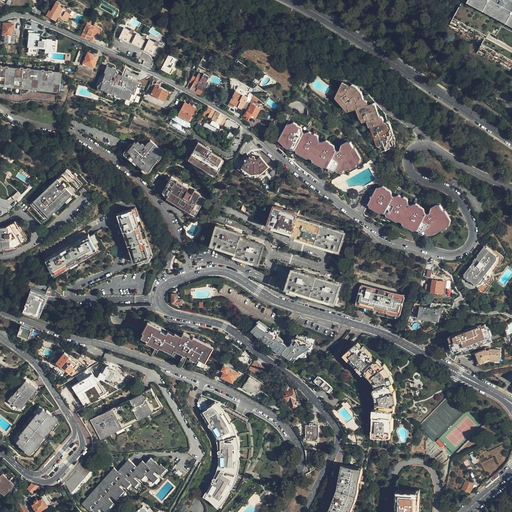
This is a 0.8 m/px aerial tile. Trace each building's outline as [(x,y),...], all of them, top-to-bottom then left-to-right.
[(66,9),(63,7),(60,5),(61,3),(57,0),(52,10),(50,9),(49,10),(47,14),(47,15),(50,17),(56,20),(58,16),(66,20),(70,13),(72,9),(67,7),(66,9)] [(511,2),(507,0),(467,0),(467,1),(511,25),(511,2)] [(459,5),(447,28),(481,45),(493,23),(459,5)] [(95,26),(89,24),(88,23),(83,32),(82,35),(91,40),(93,36),(90,35),(95,26)] [(4,24),(3,30),(2,35),(5,35),(5,41),(15,41),(16,32),(16,31),(13,31),(14,24),(4,24)] [(29,38),(28,48),(37,49),(37,46),(37,44),(45,45),(45,47),(45,48),(55,50),(56,40),(47,38),(47,40),(46,39),(46,38),(42,37),(42,39),(38,38),(39,32),(34,31),(34,29),(28,28),(27,37),(29,38)] [(129,31),(123,29),(118,39),(128,43),(131,35),(128,34),(129,31)] [(142,36),(136,33),(131,43),(141,47),(144,40),(141,38),(142,36)] [(511,45),(488,33),(481,46),(476,54),(510,72),(511,67),(511,45)] [(154,42),(148,39),(143,49),(152,54),(156,46),(153,44),(154,42)] [(88,52),(83,63),(87,64),(93,67),(98,56),(88,52)] [(170,73),(178,59),(169,54),(161,68),(170,73)] [(134,100),(140,81),(122,75),(121,77),(113,74),(114,71),(111,70),(112,68),(106,65),(98,88),(134,100)] [(60,90),(62,73),(59,73),(60,71),(0,66),(0,92),(21,95),(22,87),(60,90)] [(192,75),(189,81),(193,83),(190,88),(200,94),(205,86),(202,85),(204,80),(201,78),(203,75),(199,73),(196,77),(192,75)] [(364,94),(360,96),(358,97),(357,93),(350,89),(341,82),(332,100),(346,113),(354,110),(357,118),(364,122),(365,126),(367,127),(370,134),(373,136),(377,146),(380,148),(382,152),(393,148),(395,146),(393,141),(395,138),(387,118),(386,119),(382,113),(383,112),(364,94)] [(165,100),(169,91),(156,85),(152,94),(165,100)] [(235,90),(247,96),(249,92),(244,90),(237,86),(235,90)] [(358,97),(360,96),(358,91),(352,87),(350,89),(357,93),(358,97)] [(245,100),(247,96),(235,90),(229,101),(233,104),(241,107),(245,100)] [(189,119),(195,107),(184,101),(178,113),(189,119)] [(259,107),(251,103),(247,111),(246,111),(244,114),(249,116),(250,113),(255,116),(259,107)] [(211,111),(208,117),(220,123),(224,115),(212,108),(211,111)] [(224,126),(237,132),(241,124),(228,118),(224,126)] [(359,159),(349,141),(336,148),(286,121),(276,140),(336,172),(359,159)] [(147,176),(165,153),(152,142),(147,148),(144,145),(143,147),(139,144),(136,148),(135,147),(125,158),(147,176)] [(210,180),(223,161),(210,152),(211,150),(200,143),(187,162),(199,171),(198,173),(210,180)] [(241,168),(249,158),(247,157),(236,170),(242,175),(245,177),(248,179),(252,180),(255,180),(257,180),(260,180),(263,179),(265,178),(273,168),(271,166),(264,174),(249,174),(241,168)] [(261,158),(258,162),(256,164),(253,162),(255,160),(252,158),(250,159),(249,158),(241,168),(249,174),(264,174),(271,166),(261,158)] [(45,218),(79,183),(67,171),(32,206),(45,218)] [(174,176),(191,186),(193,184),(175,173),(174,176)] [(202,195),(204,192),(197,188),(195,191),(190,188),(191,186),(174,176),(171,179),(166,176),(163,180),(168,184),(162,194),(172,200),(170,203),(187,214),(186,215),(192,219),(205,198),(202,195)] [(427,212),(378,185),(368,204),(427,237),(447,225),(446,224),(450,222),(440,205),(427,212)] [(354,196),(355,192),(352,190),(348,191),(347,195),(351,198),(354,196)] [(12,196),(16,200),(21,195),(18,191),(12,196)] [(137,207),(132,209),(148,256),(137,260),(139,265),(150,261),(153,254),(137,207)] [(344,231),(296,217),(297,214),(273,207),(268,225),(292,232),(291,235),(339,249),(344,231)] [(148,256),(132,209),(116,214),(133,262),(137,260),(148,256)] [(15,244),(24,238),(15,223),(7,227),(3,228),(3,229),(0,228),(0,246),(2,247),(2,246),(8,245),(8,244),(15,244)] [(262,244),(238,237),(239,233),(215,226),(209,244),(233,251),(232,255),(257,262),(262,244)] [(94,232),(89,235),(96,249),(53,274),(55,277),(104,249),(94,232)] [(96,249),(89,235),(45,260),(53,274),(96,249)] [(475,261),(462,280),(476,289),(480,288),(496,265),(496,260),(482,250),(475,260),(475,261)] [(173,261),(175,259),(176,256),(176,255),(170,251),(169,252),(168,255),(167,257),(166,259),(165,262),(165,265),(164,268),(164,270),(172,269),(172,268),(172,266),(173,264),(173,261)] [(292,269),(287,287),(299,290),(335,299),(340,281),(292,269)] [(432,280),(431,285),(430,291),(443,293),(444,282),(432,280)] [(405,299),(403,298),(362,286),(355,310),(399,322),(405,299)] [(61,297),(51,290),(46,288),(43,297),(45,297),(48,297),(61,299),(62,297),(61,297)] [(40,312),(42,304),(45,297),(43,297),(29,292),(22,312),(38,317),(40,312)] [(181,300),(181,299),(176,299),(176,294),(171,294),(171,303),(173,303),(173,305),(181,305),(181,300)] [(48,306),(42,304),(40,312),(45,314),(48,306)] [(440,313),(440,310),(420,307),(418,317),(437,320),(438,313),(440,313)] [(138,338),(147,320),(143,317),(139,324),(133,335),(138,338)] [(202,361),(211,344),(213,341),(200,334),(193,332),(190,331),(189,333),(182,329),(179,335),(147,320),(138,338),(145,341),(152,345),(156,347),(164,351),(166,347),(172,351),(173,348),(180,352),(182,353),(187,356),(189,357),(196,360),(196,358),(202,361)] [(487,335),(491,332),(495,331),(493,326),(490,327),(486,330),(484,324),(480,325),(480,323),(463,329),(463,331),(458,332),(448,335),(451,341),(446,343),(449,352),(454,355),(490,342),(487,335)] [(34,329),(21,324),(17,335),(26,338),(28,339),(30,334),(32,335),(34,329)] [(271,348),(277,342),(275,340),(277,337),(270,333),(269,334),(258,324),(252,330),(263,340),(261,341),(266,345),(266,346),(267,347),(268,348),(269,348),(270,347),(271,348)] [(289,350),(277,342),(271,348),(294,364),(296,360),(294,358),(297,355),(300,357),(305,354),(304,352),(313,345),(306,342),(300,335),(299,337),(297,336),(295,338),(294,338),(293,339),(291,341),(293,342),(290,346),(291,346),(289,350)] [(53,356),(58,345),(46,340),(42,352),(53,356)] [(213,345),(211,344),(202,361),(204,362),(213,345)] [(151,347),(147,355),(151,357),(156,347),(152,345),(151,347)] [(395,406),(396,405),(395,391),(394,391),(392,385),(394,384),(391,378),(392,377),(384,367),(382,367),(378,363),(376,364),(373,361),(374,359),(365,350),(364,350),(360,345),(348,355),(352,361),(353,361),(360,370),(365,376),(367,374),(370,378),(371,378),(377,384),(376,385),(378,389),(376,390),(378,396),(379,396),(379,405),(378,405),(378,411),(374,411),(374,419),(375,419),(374,430),(373,430),(373,437),(389,438),(389,431),(391,431),(392,419),(390,418),(391,412),(392,412),(394,413),(395,406)] [(476,354),(479,362),(489,359),(501,361),(502,350),(490,349),(490,350),(488,351),(487,350),(476,354)] [(14,353),(10,350),(6,356),(10,358),(14,353)] [(65,352),(56,362),(65,369),(66,367),(71,371),(79,362),(70,355),(69,356),(65,352)] [(245,365),(250,357),(244,352),(237,360),(245,365)] [(182,353),(175,365),(181,367),(187,356),(182,353)] [(254,360),(248,368),(257,375),(261,370),(262,371),(264,368),(254,360)] [(79,362),(71,371),(73,373),(81,363),(79,362)] [(235,378),(237,372),(227,367),(228,367),(223,364),(221,369),(223,370),(221,376),(231,382),(233,377),(235,378)] [(29,365),(22,372),(28,376),(34,369),(29,365)] [(112,377),(115,371),(111,369),(111,368),(111,367),(110,365),(108,365),(107,366),(105,370),(103,369),(100,375),(110,380),(111,377),(112,377)] [(256,387),(258,383),(254,380),(254,379),(249,376),(246,382),(246,381),(245,382),(242,387),(254,394),(257,388),(256,387)] [(332,387),(320,376),(314,382),(320,387),(319,388),(322,391),(323,390),(327,393),(332,387)] [(35,390),(31,386),(32,385),(27,380),(13,395),(9,399),(14,404),(15,402),(16,404),(18,402),(22,405),(35,390)] [(296,405),(291,387),(289,388),(288,385),(284,386),(284,387),(282,388),(283,389),(281,390),(285,404),(289,403),(290,408),(297,405),(296,405)] [(298,401),(294,386),(291,387),(296,405),(300,404),(299,401),(298,401)] [(90,420),(93,426),(101,440),(123,428),(162,407),(156,396),(155,396),(151,388),(90,420)] [(208,398),(201,395),(197,403),(203,412),(209,423),(206,425),(217,449),(218,469),(218,476),(225,476),(225,474),(234,474),(234,467),(236,467),(235,437),(222,415),(220,416),(212,401),(210,402),(208,398)] [(234,474),(225,474),(225,476),(240,475),(239,436),(235,430),(230,421),(222,408),(225,406),(208,398),(210,402),(212,401),(220,416),(222,415),(235,437),(236,467),(234,467),(234,474)] [(303,413),(310,407),(307,404),(307,403),(301,407),(303,413)] [(307,418),(315,413),(310,407),(303,413),(307,418)] [(26,450),(29,452),(33,448),(34,448),(41,439),(40,438),(45,432),(46,433),(53,424),(52,423),(56,419),(53,416),(53,415),(47,410),(46,411),(43,409),(40,413),(38,413),(19,436),(20,437),(16,442),(19,444),(18,446),(25,451),(26,450)] [(209,423),(203,412),(200,414),(206,425),(209,423)] [(313,439),(313,435),(318,434),(318,429),(317,429),(317,425),(306,425),(306,439),(313,439)] [(151,479),(156,462),(151,457),(146,463),(143,460),(137,466),(129,459),(118,471),(114,467),(82,504),(91,511),(107,511),(133,484),(137,488),(147,476),(151,479)] [(83,461),(64,481),(71,494),(90,471),(86,467),(88,465),(83,461)] [(160,465),(156,462),(151,479),(156,483),(168,470),(161,463),(160,465)] [(352,511),(359,492),(362,468),(342,466),(339,489),(333,507),(329,511),(352,511)] [(218,469),(204,499),(219,509),(240,475),(218,476),(218,469)] [(0,488),(5,493),(13,484),(3,474),(0,477),(0,488)] [(469,493),(473,484),(464,481),(461,489),(469,493)] [(36,484),(32,483),(27,488),(32,492),(38,485),(36,484)] [(395,490),(395,493),(415,494),(415,511),(419,511),(420,490),(395,490)] [(268,495),(264,491),(259,495),(264,500),(268,495)] [(415,511),(415,494),(395,493),(394,511),(415,511)] [(31,505),(34,508),(35,511),(37,511),(51,503),(45,494),(41,497),(42,498),(31,505)]
